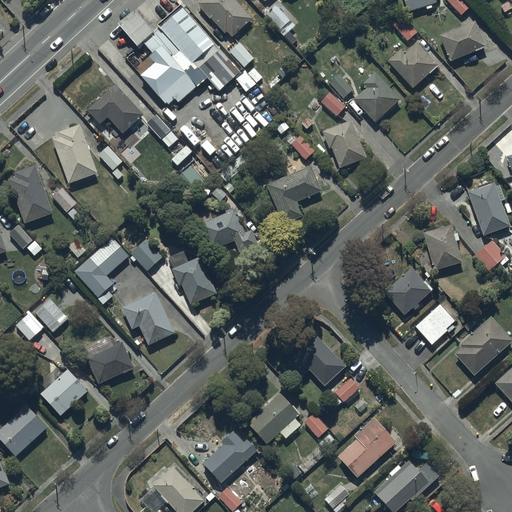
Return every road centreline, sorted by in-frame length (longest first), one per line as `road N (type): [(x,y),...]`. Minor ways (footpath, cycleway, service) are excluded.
road 1 (residential): [(75,487),(312,274)]
road 2 (residential): [(312,274),(503,481)]
road 3 (residential): [(312,274),(511,89)]
road 4 (secondary): [(0,83),(90,0)]
